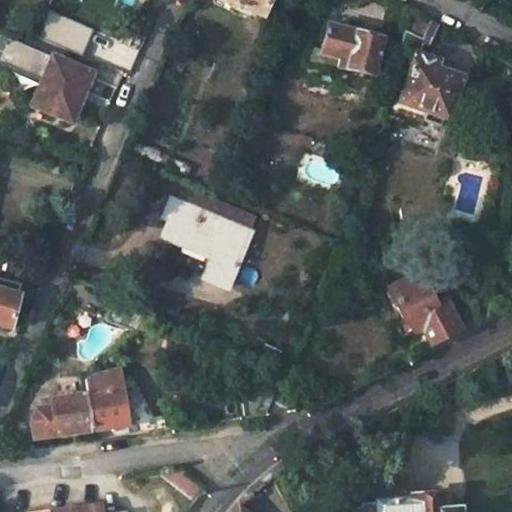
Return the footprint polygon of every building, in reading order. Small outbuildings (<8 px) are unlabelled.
[(223,0),(258,15),(264,0),(223,0)] [(437,60),(413,51),(418,38),(426,40),(434,24),(406,10),(396,53),(411,59),(392,110),(437,126),(440,118),(444,119),(458,75),(447,71),(434,66),(437,60)] [(59,33),(82,42),(87,32),(64,22),(59,33)] [(311,50),(309,58),(371,73),(379,37),(325,24),(319,51),(311,50)] [(7,43),(9,44),(5,54),(23,61),(32,38),(12,31),(7,43)] [(88,74),(39,55),(33,72),(41,74),(28,107),(63,121),(75,89),(81,92),(88,74)] [(434,66),(447,71),(449,64),(437,60),(434,66)] [(210,163),(207,173),(217,177),(220,168),(210,163)] [(207,173),(196,169),(192,180),(213,189),(217,177),(207,173)] [(226,286),(249,233),(166,197),(160,210),(167,213),(159,233),(209,255),(200,276),(226,286)] [(395,321),(402,335),(424,325),(433,343),(478,321),(478,308),(454,319),(443,297),(437,300),(430,286),(424,288),(421,281),(414,285),(409,275),(389,285),(392,292),(389,293),(395,305),(398,304),(404,316),(395,321)] [(0,278),(0,325),(7,327),(20,283),(0,278)] [(156,313),(115,296),(106,319),(136,331),(156,313)] [(117,373),(81,378),(84,392),(89,429),(124,424),(117,373)] [(263,414),(277,383),(239,388),(244,417),(263,414)] [(286,411),(295,387),(277,383),(263,414),(286,411)] [(28,437),(89,429),(84,392),(46,398),(47,405),(31,408),(25,420),(28,437)] [(157,474),(194,503),(203,490),(179,471),(157,474)] [(411,503),(377,505),(377,511),(445,511),(444,498),(411,500),(411,503)]
